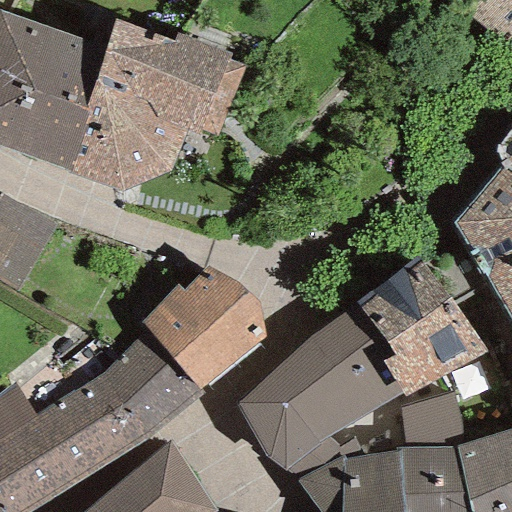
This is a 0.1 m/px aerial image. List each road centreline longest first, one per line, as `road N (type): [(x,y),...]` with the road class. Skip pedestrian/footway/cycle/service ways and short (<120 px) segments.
road 1 (residential): [(272,266),(0,178)]
road 2 (residential): [(272,266),(348,237),(488,132)]
